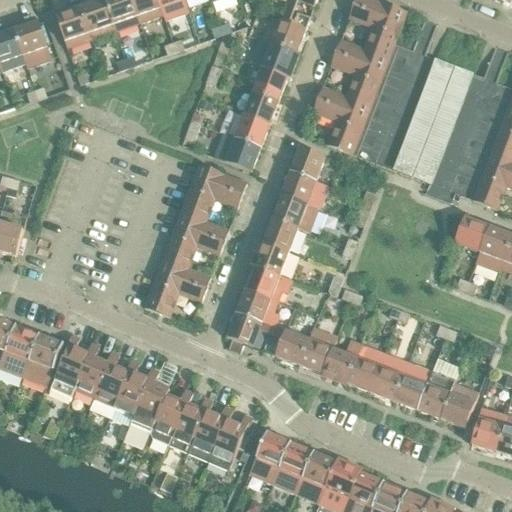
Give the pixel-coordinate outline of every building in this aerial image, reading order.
[(115,35),(102,0),(103,2),(81,9),(92,43),(115,35)] [(140,27),(130,0),(102,0),(115,35),(140,27)] [(165,24),(156,0),(130,0),(140,27),(163,19),(165,24)] [(184,3),(183,0),(156,0),(165,24),(189,15),(184,3)] [(314,10),(318,0),(288,0),(289,0),(314,10)] [(394,49),(407,15),(367,0),(356,0),(348,22),(371,31),(363,52),(363,53),(388,63),(394,49)] [(92,43),(81,9),(56,18),(67,52),(92,43)] [(295,21),(292,19),(293,15),(284,12),(280,24),(306,33),(307,29),(302,27),(294,24),(295,21)] [(310,21),(297,16),(295,21),(294,24),(302,27),(307,29),(310,21)] [(297,57),(306,33),(280,24),(272,21),(263,44),(260,43),(259,43),(299,59),(300,58),(297,57)] [(52,63),(38,24),(14,33),(27,71),(52,63)] [(232,36),(229,26),(220,29),(224,39),(232,36)] [(224,39),(220,29),(211,33),(215,42),(224,39)] [(27,71),(14,33),(0,37),(0,69),(2,75),(25,67),(27,71)] [(184,52),(181,43),(173,46),(176,55),(184,52)] [(290,82),(299,59),(259,43),(251,67),(262,71),(290,82)] [(370,110),(388,63),(363,53),(363,52),(340,43),(331,69),(353,78),(345,99),(345,100),(370,110)] [(227,57),(231,48),(221,45),(218,54),(227,57)] [(176,55),(173,46),(164,49),(167,58),(176,55)] [(137,69),(134,59),(125,62),(129,72),(137,69)] [(129,72),(125,62),(116,66),(119,75),(129,72)] [(218,81),(221,72),(212,69),(209,77),(218,81)] [(279,104),(287,81),(290,82),(262,71),(253,94),(279,104)] [(89,85),(86,76),(77,79),(80,88),(89,85)] [(215,90),(218,81),(209,77),(206,86),(215,90)] [(352,158),(370,110),(345,100),(345,99),(322,90),(313,116),(335,125),(326,148),(352,158)] [(47,100),(44,91),(35,94),(38,103),(47,100)] [(38,103),(35,94),(26,97),(30,106),(38,103)] [(270,128),(279,104),(253,94),(244,118),(270,128)] [(511,110),(508,108),(490,155),(511,163),(511,110)] [(200,128),(204,119),(194,116),(191,124),(200,128)] [(261,151),(270,128),(244,118),(235,141),(261,151)] [(197,137),(200,128),(191,124),(188,133),(197,137)] [(251,176),(261,151),(235,141),(224,137),(215,161),(251,176)] [(316,185),(325,160),(299,151),(290,175),(316,185)] [(511,191),(511,163),(490,155),(472,203),(497,213),(506,190),(511,191)] [(237,212),(247,187),(199,168),(180,216),(206,226),(206,225),(215,203),(237,212)] [(328,189),(316,185),(290,175),(281,199),(307,208),(319,213),(328,189)] [(0,188),(8,191),(11,182),(2,179),(0,187),(0,188)] [(17,194),(20,184),(11,182),(8,191),(17,194)] [(372,206),(376,198),(366,194),(363,203),(372,206)] [(298,232),(307,208),(281,199),(272,222),(298,232)] [(363,230),(372,206),(363,203),(354,226),(363,230)] [(0,255),(16,260),(27,222),(23,221),(22,218),(15,216),(13,218),(2,215),(0,221),(0,255)] [(219,259),(229,233),(206,225),(206,226),(180,216),(162,263),(188,273),(189,272),(197,251),(219,259)] [(480,255),(490,229),(465,220),(456,246),(480,255)] [(289,256),(298,232),(272,222),(263,245),(260,244),(260,245),(289,256)] [(499,275),(500,272),(511,241),(511,238),(490,229),(480,255),(476,266),(499,275)] [(354,254),(358,245),(348,241),(345,250),(354,254)] [(511,276),(511,241),(500,272),(511,276)] [(280,279),(289,256),(260,245),(251,268),(280,279)] [(351,262),(354,254),(345,250),(342,259),(351,262)] [(201,306),(211,280),(189,272),(188,273),(162,263),(144,311),(170,321),(179,298),(201,306)] [(288,297),(292,284),(280,279),(251,268),(251,269),(254,270),(245,293),(278,305),(282,294),(288,297)] [(340,291),(343,283),(334,279),(331,287),(340,291)] [(465,294),(468,285),(460,282),(456,291),(465,294)] [(474,298),(477,289),(468,285),(465,294),(474,298)] [(337,300),(340,291),(331,287),(328,294),(330,298),(337,300)] [(274,316),(278,305),(245,293),(236,316),(262,326),(262,325),(274,329),(270,338),(271,338),(270,342),(268,341),(263,355),(275,359),(285,334),(275,330),(279,319),(274,316)] [(350,306),(354,296),(345,293),(342,302),(350,306)] [(359,309),(363,299),(354,296),(350,306),(359,309)] [(511,312),(511,301),(507,300),(503,309),(511,312)] [(398,324),(401,314),(392,311),(389,320),(398,324)] [(406,327),(410,317),(401,314),(398,324),(406,327)] [(252,350),(259,334),(270,338),(268,341),(270,342),(271,338),(270,338),(274,329),(262,325),(262,326),(236,316),(227,341),(252,350)] [(0,371),(16,329),(0,323),(0,371)] [(0,371),(23,381),(39,338),(16,329),(0,371)] [(445,341),(449,332),(440,329),(436,338),(445,341)] [(299,368),(314,332),(313,331),(309,343),(285,334),(275,359),(299,368)] [(322,380),(333,352),(337,341),(314,332),(299,368),(322,377),(321,380),(322,380)] [(453,345),(457,335),(449,332),(445,341),(453,345)] [(48,390),(64,347),(54,344),(39,338),(23,381),(48,390)] [(89,358),(87,357),(74,351),(75,349),(77,349),(80,341),(72,338),(67,350),(68,351),(54,385),(74,394),(89,358)] [(345,389),(361,348),(350,344),(345,357),(333,352),(322,380),(345,389)] [(109,367),(107,366),(94,360),(95,357),(96,358),(100,350),(92,347),(87,357),(89,358),(74,394),(94,402),(109,367)] [(492,360),(496,350),(487,347),(484,356),(492,360)] [(370,396),(385,357),(361,348),(345,389),(346,389),(347,387),(370,396)] [(129,375),(127,374),(114,369),(115,366),(116,366),(120,358),(111,355),(107,366),(109,367),(94,402),(114,410),(129,375)] [(394,405),(408,366),(385,357),(370,396),(394,405)] [(149,384),(147,383),(134,377),(135,374),(136,375),(140,367),(131,364),(127,374),(129,375),(114,410),(134,419),(149,384)] [(417,414),(427,388),(414,383),(419,370),(408,366),(394,405),(417,414)] [(153,427),(168,392),(154,386),(155,383),(156,383),(159,375),(151,372),(147,383),(149,384),(134,419),(153,427)] [(441,423),(454,388),(456,384),(432,375),(427,388),(417,414),(441,423)] [(465,432),(479,397),(454,388),(441,423),(465,432)] [(186,406),(189,407),(193,397),(185,393),(182,401),(183,401),(182,404),(167,398),(169,392),(168,392),(153,427),(151,433),(171,442),(186,406)] [(206,415),(209,416),(213,405),(205,402),(202,410),(203,410),(202,413),(189,407),(186,406),(171,442),(190,449),(191,450),(206,415)] [(226,423),(228,424),(230,421),(233,414),(225,410),(222,418),(223,418),(221,421),(217,419),(215,418),(209,416),(206,415),(191,450),(190,449),(187,457),(208,466),(226,423)] [(496,455),(506,419),(481,412),(471,448),(496,455)] [(231,467),(246,433),(248,434),(253,422),(245,419),(241,426),(242,427),(241,430),(226,423),(211,458),(231,467)] [(511,420),(506,419),(496,455),(511,459),(511,420)] [(273,487),(291,446),(267,435),(249,477),(273,487)] [(296,497),(314,456),(291,446),(273,487),(296,497)] [(319,507),(339,462),(338,462),(336,465),(328,462),(314,456),(296,497),(319,507)] [(330,511),(344,511),(362,472),(339,462),(319,507),(330,511)] [(372,511),(384,485),(361,476),(362,472),(344,511),(372,511)] [(399,511),(407,495),(384,485),(372,511),(399,511)] [(427,511),(432,502),(431,501),(429,505),(407,495),(399,511),(427,511)] [(454,511),(455,511),(432,502),(427,511),(454,511)]
